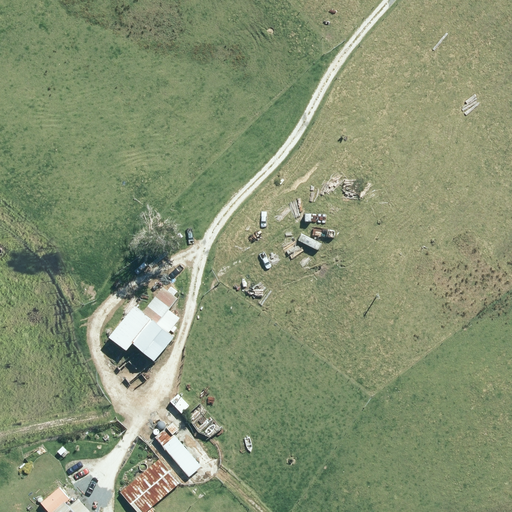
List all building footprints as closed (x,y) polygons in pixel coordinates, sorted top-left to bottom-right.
[(179,302),(164,290),(144,313),(136,306),(108,339),(127,355),(134,347),(154,365),(177,339),(173,335),(185,321),(172,310),(179,302)] [(180,394),(170,404),(184,417),(193,407),(180,394)] [(160,430),(152,436),(189,479),(202,467),(175,436),(180,431),(174,423),(162,433),(160,430)] [(99,427),(85,429),(86,441),(100,439),(99,427)] [(149,511),(180,485),(160,462),(121,496),(135,511),(149,511)]
